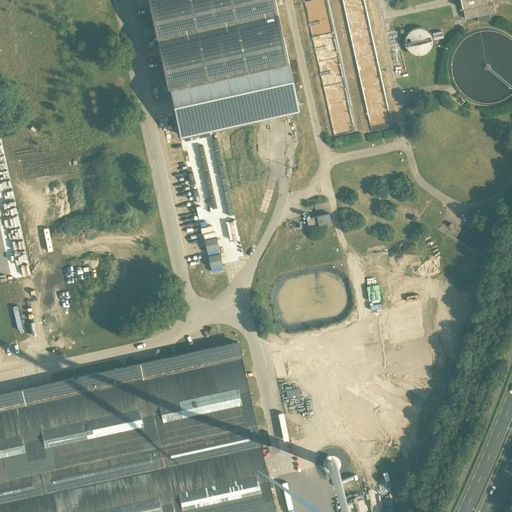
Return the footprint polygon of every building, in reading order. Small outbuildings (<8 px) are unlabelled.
[(147,0),(167,85),(168,85),(179,135),(297,109),(286,59),(273,0),(147,0)] [(335,47),(326,0),(304,0),(315,51),(335,47)] [(478,16),(479,22),(490,19),(489,13),(496,12),(493,0),(461,0),(466,18),(478,16)] [(457,89),(475,101),(493,102),(509,96),(509,90),(511,90),(511,89),(509,81),(502,76),(504,73),(501,63),(499,62),(497,58),(492,58),(497,56),(501,49),(492,49),(491,48),(495,47),(505,47),(509,42),(506,40),(506,38),(504,32),(498,28),(481,27),(462,34),(452,49),(451,72),(457,89)] [(427,32),(411,29),(406,50),(423,53),(427,32)] [(432,33),(433,39),(443,37),(442,31),(432,33)] [(308,227),(319,225),(331,222),(329,212),(306,218),(308,227)] [(488,240),(479,254),(488,260),(497,246),(488,240)] [(0,393),(0,511),(274,511),(237,341),(64,379),(14,390),(0,393)] [(337,465),(337,464),(337,463),(337,462),(336,461),(335,460),(334,460),(333,459),(332,459),(331,459),(330,459),(329,460),(328,460),(328,461),(327,461),(327,462),(327,463),(326,464),(326,465),(327,466),(327,467),(327,468),(328,468),(328,469),(329,469),(330,470),(331,470),(332,470),(333,470),(334,469),(335,469),(336,468),(337,467),(337,466),(337,465)]
